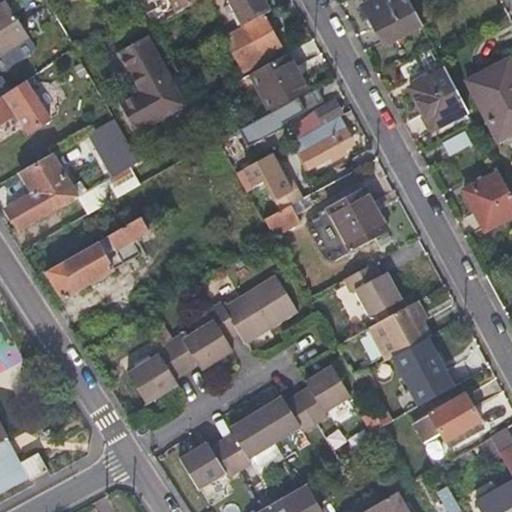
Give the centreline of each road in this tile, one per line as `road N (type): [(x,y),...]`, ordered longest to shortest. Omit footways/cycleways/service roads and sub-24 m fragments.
road 1 (residential): [(511,366),(315,0)]
road 2 (residential): [(0,264),(128,460)]
